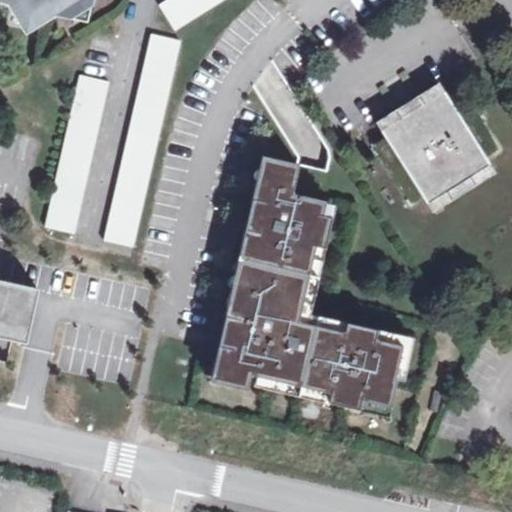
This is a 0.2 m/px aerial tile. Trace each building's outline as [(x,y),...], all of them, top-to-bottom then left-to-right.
[(0,0),(3,1),(25,38),(60,15),(69,17),(84,21),(88,3),(88,0),(0,0)] [(164,0),(157,5),(174,30),(221,0),(164,0)] [(130,247),(155,137),(179,39),(150,32),(126,130),(101,240),(130,247)] [(80,61),(79,72),(106,76),(108,65),(80,61)] [(80,73),(69,117),(64,142),(46,226),(74,233),(96,123),(107,79),(80,73)] [(380,128),(443,89),(438,82),(375,121),(380,128)] [(447,96),(443,89),(380,128),(385,135),(374,143),(412,201),(422,194),(427,201),(490,161),(486,155),(496,149),(459,89),(447,96)] [(269,156),(260,154),(250,198),(259,200),(269,156)] [(297,163),(269,156),(259,200),(250,198),(243,229),(253,231),(239,290),(230,288),(216,346),(226,348),(220,373),(248,380),(249,374),(328,392),(326,402),(357,409),(359,399),(388,406),(395,379),(393,378),(401,345),(374,338),(376,328),(345,320),(343,330),(297,318),(316,244),(326,246),(334,215),(324,213),(327,200),(327,198),(291,189),(297,163)] [(495,168),(490,161),(427,201),(432,209),(495,168)] [(337,203),(327,200),(324,213),(334,215),(337,203)] [(253,231),(243,229),(230,288),(239,290),(253,231)] [(310,311),(326,246),(316,244),(297,318),(343,330),(345,320),(310,311)] [(0,337),(25,343),(37,289),(0,280),(0,337)] [(226,348),(216,346),(214,355),(208,380),(245,389),(247,384),(248,380),(220,373),(226,348)] [(328,392),(249,374),(248,380),(247,384),(326,402),(328,392)] [(388,406),(359,399),(357,409),(386,416),(388,406)]
